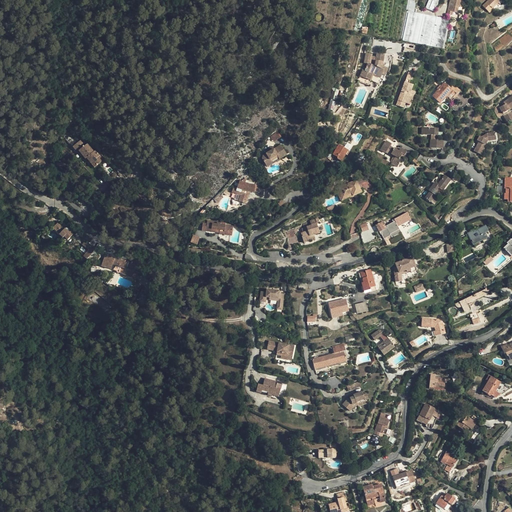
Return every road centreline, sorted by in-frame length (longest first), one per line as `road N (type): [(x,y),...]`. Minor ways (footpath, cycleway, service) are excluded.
road 1 (unclassified): [(351,262),(269,278),(143,244),(109,243),(0,168)]
road 2 (residential): [(310,485),(392,459),(413,375),(431,357),(511,317)]
road 3 (residential): [(309,192),(254,237),(255,254),(351,262)]
road 4 (residential): [(351,262),(402,249),(481,212),(511,225)]
road 5 (unknown): [(51,200),(57,167),(102,201),(111,162)]
